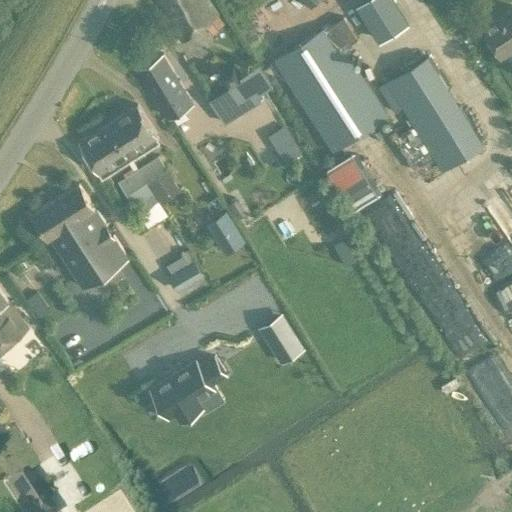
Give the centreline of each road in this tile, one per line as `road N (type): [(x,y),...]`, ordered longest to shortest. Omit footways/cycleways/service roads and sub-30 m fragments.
road 1 (track): [(511,345),(435,234),(497,130)]
road 2 (tertiary): [(0,171),(103,0)]
